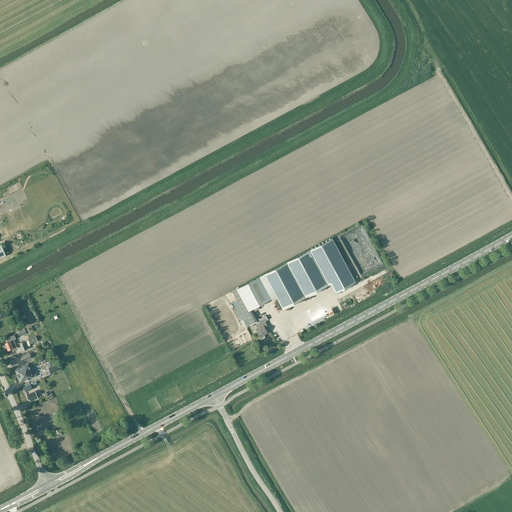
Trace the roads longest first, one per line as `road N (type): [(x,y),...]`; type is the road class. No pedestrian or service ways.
road 1 (track): [(393,0),(408,26),(409,55),(387,92),(0,300)]
road 2 (track): [(386,37),(380,68),(366,78),(0,273)]
road 3 (tertiary): [(213,395),(511,234)]
road 4 (tertiary): [(47,484),(213,395)]
road 5 (unclassified): [(279,511),(213,395)]
road 6 (unclassified): [(0,371),(47,484)]
